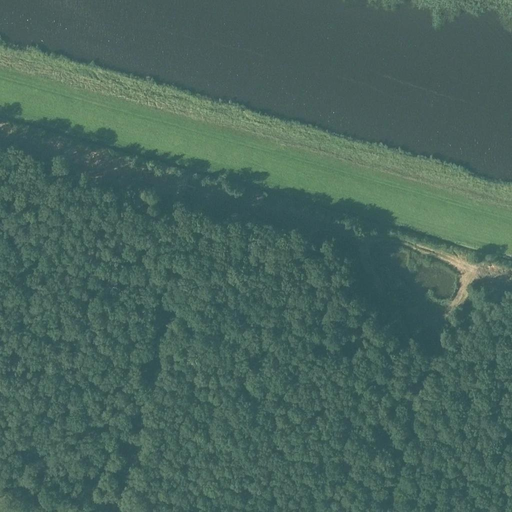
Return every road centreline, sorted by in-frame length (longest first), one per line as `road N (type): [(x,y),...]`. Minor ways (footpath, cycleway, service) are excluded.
road 1 (track): [(511,219),(0,74)]
road 2 (track): [(117,511),(181,252)]
